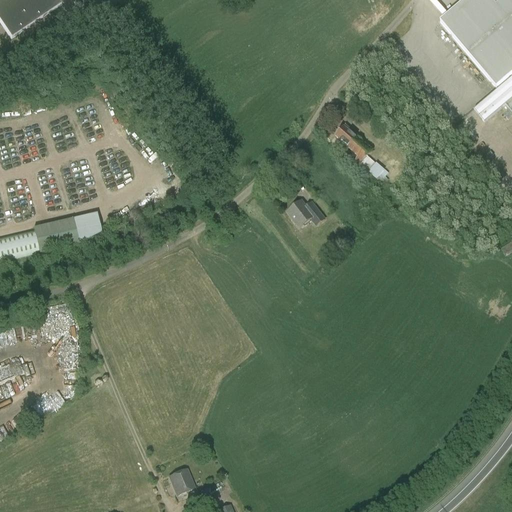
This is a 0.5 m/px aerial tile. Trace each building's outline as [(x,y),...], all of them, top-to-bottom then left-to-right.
[(57,0),(0,0),(0,24),(11,41),(62,7),(57,0)] [(332,0),(360,35),(392,10),(392,4),(389,0),(332,0)] [(511,0),(466,0),(440,23),(458,45),(497,91),(511,78),(511,0)] [(511,78),(497,91),(473,110),(485,124),(506,105),(511,112),(511,121),(510,123),(511,126),(511,78)] [(357,158),(355,161),(360,165),(371,152),(356,139),(358,137),(345,126),(335,137),(357,158)] [(384,172),(376,164),(368,173),(376,181),(384,172)] [(287,214),(299,230),(312,220),(317,226),(324,221),(314,207),(308,212),(302,203),(287,214)] [(0,264),(39,256),(78,246),(72,221),(33,230),(34,232),(0,239),(0,264)] [(348,237),(336,248),(338,250),(343,256),(355,246),(348,237)] [(176,498),(195,490),(187,471),(168,479),(176,498)]
